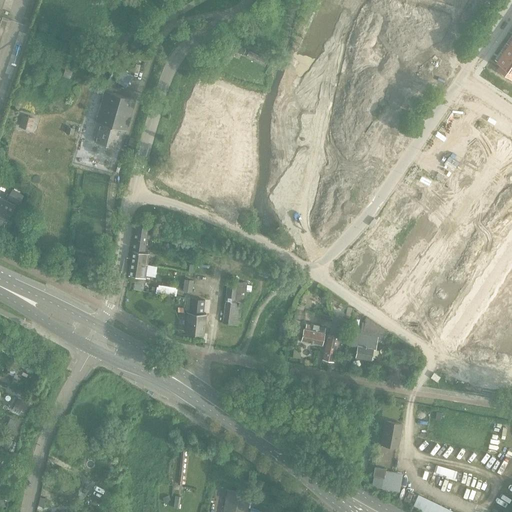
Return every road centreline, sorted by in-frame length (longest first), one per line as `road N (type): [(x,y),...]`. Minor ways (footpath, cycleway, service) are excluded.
road 1 (secondary): [(389,511),(100,327)]
road 2 (secondary): [(91,349),(173,385),(357,511)]
road 3 (residential): [(308,269),(375,205),(461,77)]
road 4 (residential): [(132,192),(176,57),(247,0)]
road 5 (residential): [(308,269),(248,234),(132,192)]
road 6 (unclassified): [(28,511),(58,410),(91,349)]
road 7 (residential): [(440,360),(308,269)]
road 8 (residential): [(440,360),(511,254)]
road 9 (residential): [(132,192),(108,310)]
